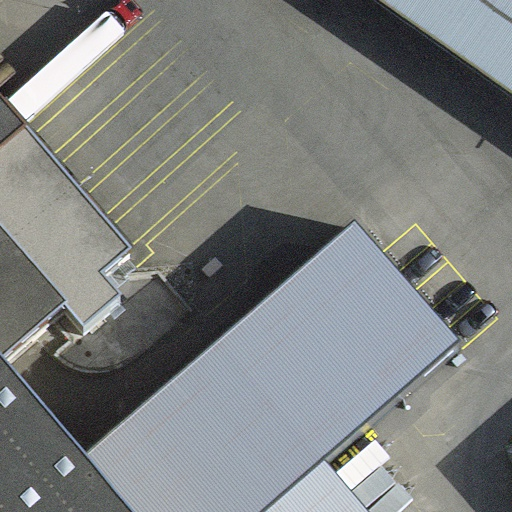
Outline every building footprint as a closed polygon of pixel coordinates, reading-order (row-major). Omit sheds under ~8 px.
[(0,0),(0,511),(93,511),(0,408),(0,372),(121,264),(0,128),(0,0)] [(511,0),(326,0),(511,127),(511,0)] [(404,89),(329,205),(430,270),(505,154),(404,89)] [(511,321),(511,196),(456,285),(511,321)] [(511,484),(498,496),(511,511),(511,484)]
